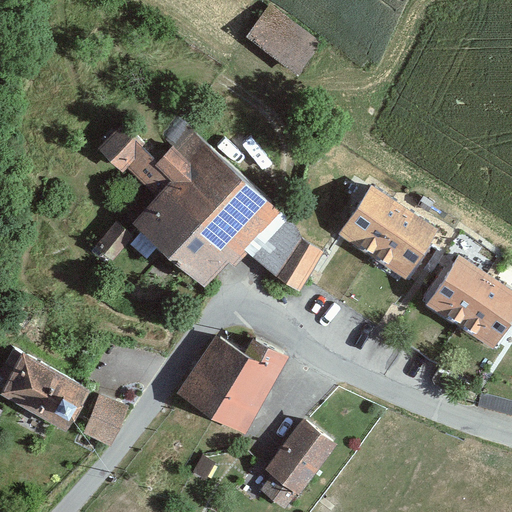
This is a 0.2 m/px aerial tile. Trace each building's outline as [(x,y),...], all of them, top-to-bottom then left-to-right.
[(272,0),(249,31),(301,70),(326,37),(275,0),(272,0)] [(126,119),(100,141),(123,166),(148,142),(126,119)] [(173,173),(132,214),(210,282),(282,207),(193,125),(158,157),(173,173)] [(371,181),(340,228),(407,271),(438,224),(371,181)] [(122,219),(102,242),(119,256),(139,233),(122,219)] [(302,234),(278,270),(300,284),(324,247),(302,234)] [(511,313),(511,282),(460,248),(428,297),(494,340),(511,313)] [(237,342),(214,330),(175,388),(235,425),(280,350),(244,329),(237,342)] [(0,384),(66,422),(88,382),(19,342),(0,376),(0,384)] [(126,402),(102,391),(86,429),(110,439),(126,402)] [(296,412),(259,462),(267,468),(255,486),(280,504),(329,436),(296,412)]
